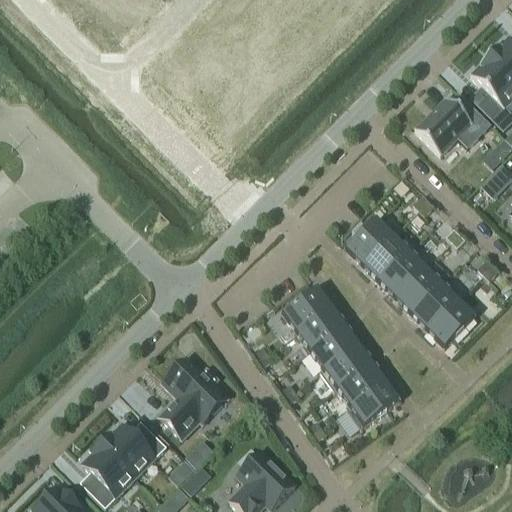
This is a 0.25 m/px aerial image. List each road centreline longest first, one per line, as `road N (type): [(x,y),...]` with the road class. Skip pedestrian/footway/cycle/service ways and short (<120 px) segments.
road 1 (residential): [(248,221),(29,0)]
road 2 (residential): [(323,511),(331,497),(326,484),(179,290)]
road 3 (residential): [(176,293),(0,471)]
road 4 (residential): [(354,117),(511,277)]
road 5 (residential): [(176,293),(50,169)]
road 6 (residential): [(471,0),(354,117)]
road 7 (residential): [(354,117),(248,221)]
